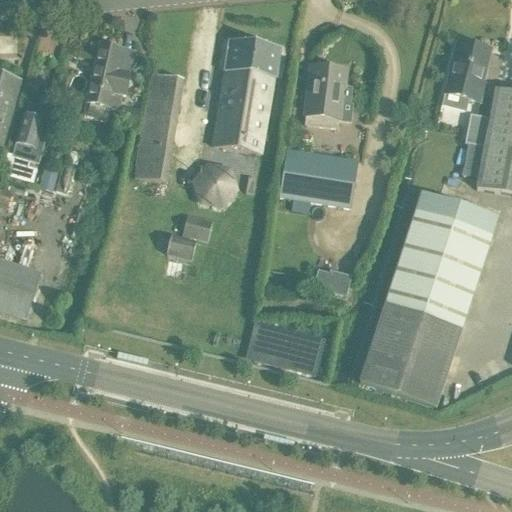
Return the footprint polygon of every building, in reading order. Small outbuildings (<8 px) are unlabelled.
[(444,96),(442,108),(466,114),(469,102),(480,105),(484,86),(481,86),(484,72),(485,72),(490,53),(473,48),(471,45),(464,43),(460,45),(457,44),(444,96)] [(85,105),(118,113),(122,97),(125,98),(130,76),(135,54),(99,46),(85,105)] [(212,149),(260,156),(273,81),(275,82),(279,53),(229,46),(212,149)] [(351,91),(344,90),(346,73),(310,69),(304,118),(306,118),(305,128),(337,132),(338,122),(340,122),(342,108),(349,108),(351,91)] [(0,148),(2,149),(21,83),(0,76),(0,148)] [(166,186),(183,83),(151,78),(134,181),(166,186)] [(476,192),(511,198),(511,97),(495,94),(490,121),(470,117),(464,147),(484,150),(476,192)] [(43,123),(23,117),(16,146),(12,158),(7,157),(1,177),(32,186),(36,173),(28,170),(29,164),(38,167),(46,139),(39,137),(43,123)] [(286,152),(279,200),(350,212),(358,164),(286,152)] [(74,174),(62,170),(55,194),(66,197),(74,174)] [(497,222),(421,197),(360,386),(436,411),(497,222)] [(187,219),(182,238),(207,244),(212,225),(187,219)] [(186,284),(196,245),(171,239),(166,258),(168,258),(163,279),(186,284)] [(0,314),(24,323),(40,276),(0,263),(0,314)] [(324,295),(346,301),(352,280),(330,274),(324,295)] [(113,450),(311,498),(313,486),(116,438),(113,450)]
